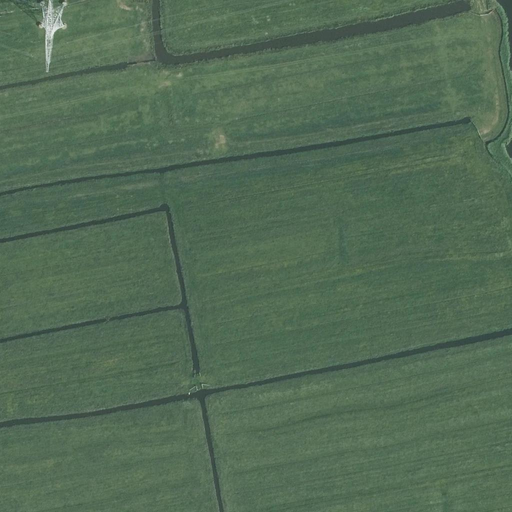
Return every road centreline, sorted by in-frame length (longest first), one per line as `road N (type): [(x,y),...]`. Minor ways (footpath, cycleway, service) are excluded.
road 1 (track): [(0,181),(498,104)]
road 2 (track): [(487,26),(0,117)]
road 3 (track): [(511,207),(471,145),(498,111),(480,0)]
